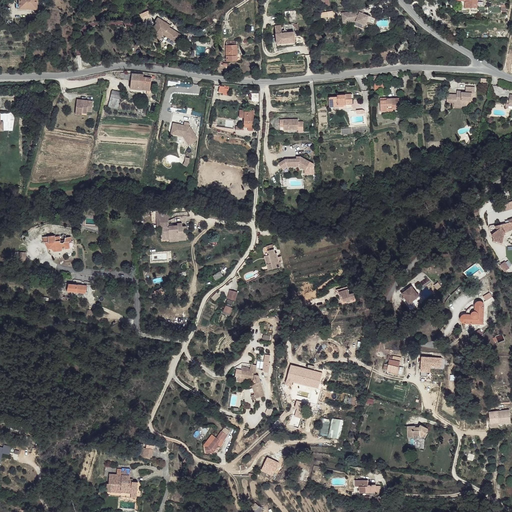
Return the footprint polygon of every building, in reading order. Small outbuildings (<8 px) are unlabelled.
[(19,0),(19,10),(36,10),(36,0),(19,0)] [(360,11),(356,12),(358,24),(365,27),(366,24),(373,26),(374,25),(377,18),(364,14),(361,15),(360,11)] [(356,12),(341,14),(343,24),(356,22),(358,24),(356,12)] [(158,42),(162,35),(175,43),(180,36),(168,28),(169,26),(156,18),(154,22),(156,23),(148,36),(158,42)] [(281,34),(275,35),(276,45),(292,43),(291,38),(294,37),(293,33),(281,34)] [(294,37),(291,38),(292,43),(276,45),(277,48),(297,46),(295,38),(294,37)] [(237,42),(227,42),(227,46),(226,46),(227,52),(232,52),(232,56),(238,56),(237,46),(237,42)] [(146,76),(134,75),(133,81),(132,89),(151,91),(152,81),(154,81),(154,79),(145,78),(146,76)] [(452,92),(443,90),(442,96),(451,97),(451,101),(451,103),(460,105),(460,101),(465,102),(466,100),(469,100),(470,96),(473,97),(474,87),(466,86),(466,88),(465,92),(452,90),(452,92)] [(124,94),(115,90),(113,96),(122,100),(124,94)] [(337,98),(329,98),(329,108),(334,108),(339,108),(339,106),(351,105),(351,100),(346,100),(346,96),(337,96),(337,98)] [(83,101),(78,100),(77,115),(84,116),(84,112),(89,112),(94,113),(95,102),(87,101),(87,103),(83,103),(83,101)] [(389,102),(381,102),(382,113),(389,113),(389,110),(394,110),(403,110),(403,108),(403,100),(389,100),(389,102)] [(254,113),(239,112),(239,119),(243,119),(242,129),(247,130),(253,130),(254,113)] [(283,120),(279,120),(279,128),(283,128),(283,131),(298,130),(298,133),(302,133),(302,122),(298,122),(297,120),(283,120)] [(191,127),(174,123),(172,133),(185,135),(192,144),(199,139),(191,127)] [(185,135),(172,133),(172,134),(184,137),(190,146),(192,144),(185,135)] [(285,160),(279,164),(283,171),(287,168),(299,167),(306,170),(310,162),(301,157),(300,159),(297,160),(285,160)] [(179,219),(170,219),(169,235),(172,235),(172,241),(186,242),(186,244),(193,244),(194,236),(196,236),(196,232),(192,232),(192,229),(187,229),(186,230),(178,230),(179,219)] [(511,220),(508,222),(510,225),(500,230),(504,232),(493,236),(495,239),(494,241),(500,243),(503,239),(505,239),(505,234),(509,231),(511,230),(511,220)] [(172,235),(169,235),(168,245),(186,246),(186,245),(193,246),(193,244),(186,244),(186,242),(172,241),(172,235)] [(64,236),(51,236),(51,242),(53,242),(55,249),(59,249),(60,253),(68,252),(69,250),(76,250),(76,243),(79,243),(78,239),(73,238),(72,243),(70,244),(68,244),(68,237),(64,237),(64,236)] [(268,255),(264,256),(266,272),(279,269),(278,263),(280,263),(279,258),(276,259),(275,254),(273,255),(273,250),(267,251),(268,255)] [(504,261),(499,265),(504,272),(509,268),(504,261)] [(220,273),(213,277),(215,282),(223,278),(220,273)] [(408,282),(398,289),(406,300),(416,292),(408,282)] [(345,283),(334,286),(337,295),(340,294),(342,298),(352,294),(351,289),(348,290),(345,283)] [(84,289),(68,285),(67,292),(83,295),(84,289)] [(232,292),(226,289),(222,298),(229,301),(232,292)] [(488,291),(481,294),(483,299),(490,296),(488,291)] [(490,296),(483,299),(486,304),(492,300),(490,296)] [(458,320),(460,321),(479,323),(482,302),(480,300),(478,299),(476,299),(475,299),(474,300),(473,301),(473,302),(473,303),(468,306),(466,307),(464,309),(463,310),(462,312),(461,312),(460,312),(458,313),(457,314),(457,316),(457,318),(458,320)] [(226,307),(219,305),(216,311),(223,313),(226,307)] [(393,358),(390,357),(389,363),(399,365),(400,360),(393,359),(393,358)] [(399,365),(389,363),(388,366),(387,369),(398,372),(399,365)] [(241,368),(239,378),(253,381),(252,383),(254,385),(252,386),(257,395),(259,398),(259,399),(266,394),(256,376),(254,375),(256,367),(250,366),(248,373),(246,373),(247,370),(241,368)] [(305,372),(290,368),(288,376),(289,376),(288,383),(292,384),(293,381),(308,385),(312,371),(306,369),(305,372)] [(307,403),(298,400),(297,407),(306,409),(307,403)] [(510,411),(489,413),(490,424),(498,424),(499,425),(504,424),(511,423),(510,411)] [(290,415),(289,421),(313,426),(315,416),(308,415),(307,418),(290,415)] [(328,435),(329,418),(322,418),(321,434),(328,435)] [(328,436),(338,438),(342,420),(332,418),(328,436)] [(414,424),(405,427),(407,433),(405,433),(408,440),(414,438),(414,436),(420,435),(425,437),(427,432),(426,432),(428,427),(420,424),(418,426),(414,424)] [(208,446),(205,446),(204,452),(212,451),(217,444),(219,446),(222,442),(222,441),(227,435),(221,430),(216,437),(215,436),(208,446)] [(12,457),(13,448),(0,446),(0,464),(1,465),(1,456),(12,457)] [(152,457),(153,449),(143,447),(142,456),(152,457)] [(272,475),(278,462),(267,456),(261,470),(272,475)] [(121,474),(108,474),(108,484),(110,485),(110,490),(120,492),(120,494),(128,494),(128,491),(136,492),(137,483),(129,482),(129,470),(121,470),(121,474)] [(370,477),(358,476),(357,484),(360,484),(359,489),(373,491),(374,484),(369,484),(370,477)] [(259,506),(255,502),(251,508),(254,511),(259,506)]
